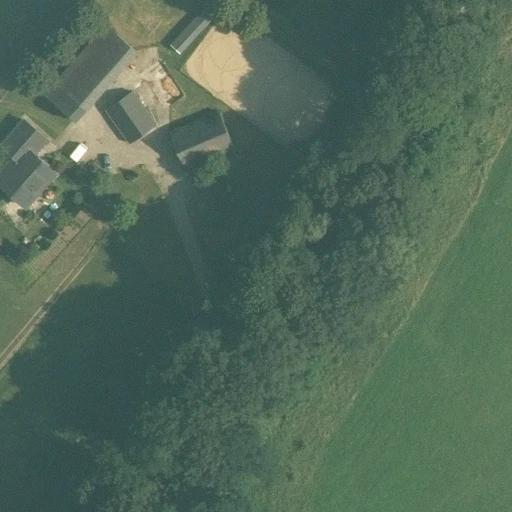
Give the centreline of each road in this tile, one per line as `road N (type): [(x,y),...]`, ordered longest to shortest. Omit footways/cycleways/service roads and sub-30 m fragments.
road 1 (track): [(135,511),(392,106)]
road 2 (track): [(235,0),(392,106)]
road 3 (track): [(392,106),(460,0)]
